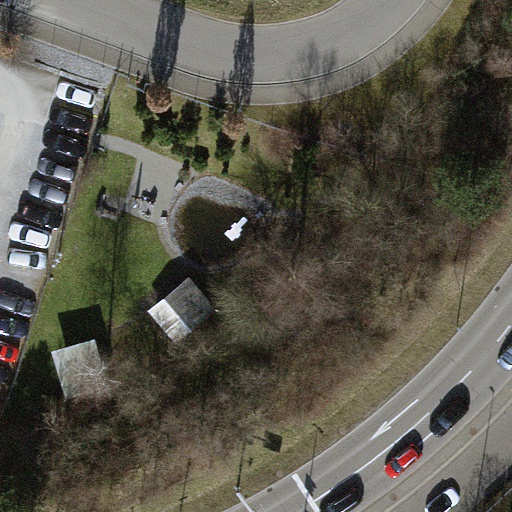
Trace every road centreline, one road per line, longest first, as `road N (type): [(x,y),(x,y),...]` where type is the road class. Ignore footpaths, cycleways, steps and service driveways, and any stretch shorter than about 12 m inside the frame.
road 1 (residential): [(403,0),(397,15),(292,56),(171,39),(59,0)]
road 2 (secondary): [(511,367),(428,448),(336,511)]
